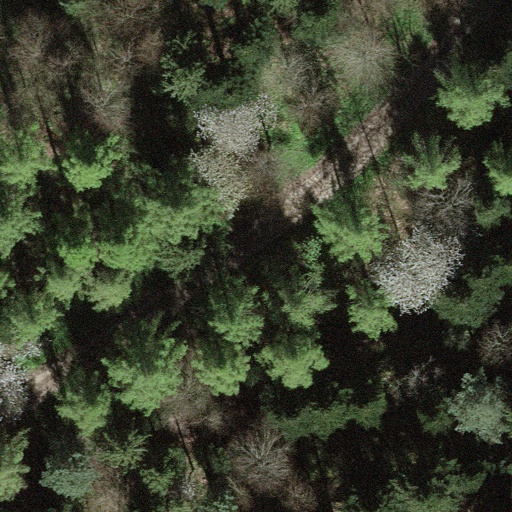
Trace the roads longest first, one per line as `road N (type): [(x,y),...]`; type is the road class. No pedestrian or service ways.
road 1 (track): [(473,0),(446,40),(367,119),(245,219),(0,397)]
road 2 (track): [(0,485),(511,277)]
